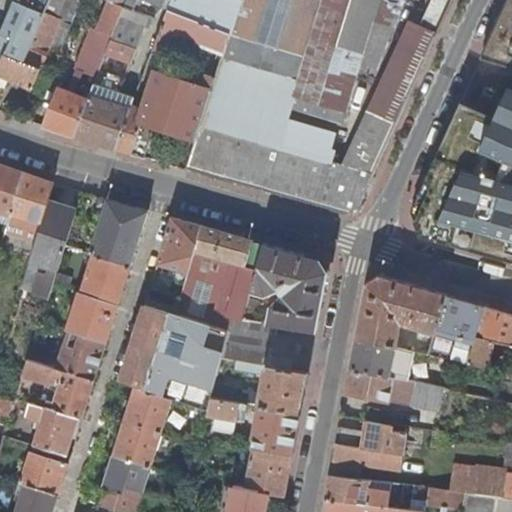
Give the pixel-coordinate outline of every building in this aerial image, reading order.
[(15,0),(6,24),(17,29),(13,39),(5,53),(25,62),(51,0),(15,0)] [(51,45),(62,50),(82,0),(51,0),(25,62),(41,68),(51,45)] [(138,0),(147,0),(169,8),(172,0),(128,0),(126,8),(113,39),(108,54),(117,57),(132,62),(145,27),(150,29),(154,18),(134,10),(138,0)] [(244,0),(172,0),(169,8),(231,33),(233,34),(244,0)] [(394,27),(396,24),(405,0),(244,0),(233,34),(227,57),(223,56),(217,77),(187,169),(346,214),(359,208),(409,97),(393,90),(353,174),(323,166),(333,131),(288,118),(292,103),(344,119),(347,110),(362,63),(374,21),(394,27)] [(399,78),(415,86),(428,57),(453,0),(433,0),(422,27),(399,78)] [(126,8),(109,2),(97,33),(113,39),(126,8)] [(174,30),(225,51),(231,33),(169,8),(155,48),(166,52),(174,30)] [(6,24),(2,34),(13,39),(17,29),(6,24)] [(68,91),(89,100),(96,83),(108,54),(113,39),(97,33),(91,30),(74,71),(68,91)] [(13,39),(2,34),(0,33),(0,64),(5,53),(13,39)] [(233,34),(231,33),(225,51),(223,56),(227,57),(233,34)] [(0,73),(14,80),(33,88),(41,68),(25,62),(5,53),(0,64),(0,73)] [(141,110),(133,106),(116,149),(145,157),(155,126),(177,134),(168,164),(187,169),(217,77),(207,74),(203,87),(154,70),(141,110)] [(104,86),(96,83),(89,100),(75,136),(93,142),(116,149),(133,106),(136,97),(121,91),(126,77),(110,71),(104,86)] [(0,109),(14,80),(0,73),(0,109)] [(61,89),(46,126),(58,131),(75,136),(89,100),(68,91),(61,89)] [(0,210),(12,214),(24,173),(9,167),(0,164),(0,210)] [(6,231),(37,242),(50,201),(55,184),(39,178),(24,173),(12,214),(9,223),(6,231)] [(108,199),(90,253),(94,254),(131,267),(149,211),(108,199)] [(76,209),(50,201),(37,242),(23,287),(49,295),(71,225),(74,215),(76,209)] [(12,214),(0,210),(0,220),(9,223),(12,214)] [(84,218),(74,215),(71,225),(80,228),(84,218)] [(179,269),(190,272),(196,250),(203,226),(187,221),(173,217),(154,277),(165,281),(168,273),(177,276),(179,269)] [(196,250),(258,269),(265,243),(238,236),(203,226),(196,250)] [(269,318),(268,323),(318,331),(323,304),(330,272),(322,259),(265,243),(258,269),(251,291),(266,295),(279,289),(282,294),(271,307),(269,318)] [(189,274),(216,283),(220,271),(238,277),(232,297),(249,301),(251,291),(258,269),(196,250),(190,272),(189,274)] [(94,254),(82,292),(119,305),(131,267),(94,254)] [(220,271),(216,283),(223,285),(221,294),(232,297),(238,277),(220,271)] [(216,283),(189,274),(182,297),(177,314),(228,330),(229,330),(232,317),(243,319),(245,313),(248,303),(249,301),(232,297),(221,294),(223,285),(216,283)] [(409,325),(436,333),(446,293),(411,283),(380,275),(367,284),(357,337),(397,347),(402,320),(410,322),(409,325)] [(182,297),(151,287),(146,304),(177,314),(182,297)] [(255,305),(253,315),(251,320),(258,321),(259,316),(269,318),(271,307),(282,294),(279,289),(266,295),(251,291),(249,301),(248,303),(255,305)] [(79,291),(67,328),(70,329),(107,342),(110,335),(116,314),(119,305),(82,292),(79,291)] [(446,293),(436,333),(430,355),(470,365),(485,304),(464,298),(446,293)] [(255,305),(248,303),(245,313),(253,315),(255,305)] [(193,404),(208,409),(211,396),(214,383),(221,356),(228,330),(177,314),(146,304),(135,338),(121,381),(136,385),(173,397),(193,404)] [(511,346),(511,311),(485,304),(470,365),(488,370),(495,342),(511,346)] [(19,324),(38,330),(41,319),(42,315),(24,309),(19,324)] [(251,320),(243,319),(232,317),(229,330),(228,330),(221,356),(257,362),(310,371),(314,351),(318,331),(268,323),(258,321),(251,320)] [(70,329),(57,367),(96,380),(102,358),(107,342),(70,329)] [(396,348),(397,347),(357,337),(354,354),(351,367),(411,380),(417,354),(396,348)] [(254,372),(257,362),(221,356),(214,383),(262,393),(266,374),(254,372)] [(48,399),(46,405),(78,415),(84,417),(88,404),(96,380),(57,367),(29,358),(24,375),(49,383),(61,382),(55,402),(48,399)] [(262,393),(214,383),(211,396),(241,401),(260,404),(302,411),(306,393),(310,371),(257,362),(254,372),(266,374),(262,393)] [(441,412),(446,388),(411,380),(351,367),(346,391),(441,412)] [(136,385),(124,421),(169,434),(171,425),(165,423),(173,397),(136,385)] [(15,401),(0,396),(0,402),(14,406),(15,401)] [(238,419),(241,401),(211,396),(208,409),(205,422),(201,437),(209,439),(214,416),(238,419)] [(14,406),(0,402),(0,411),(11,414),(14,406)] [(43,420),(35,444),(65,454),(78,415),(46,405),(46,407),(31,402),(27,414),(43,420)] [(189,416),(205,422),(208,409),(193,404),(189,416)] [(256,437),(254,446),(294,453),(297,435),(302,411),(260,404),(254,436),(256,437)] [(333,460),(363,465),(402,471),(404,455),(410,456),(410,461),(433,465),(437,441),(424,439),(423,448),(416,447),(415,451),(405,450),(408,432),(393,430),(393,425),(367,420),(365,431),(340,427),(333,460)] [(167,441),(169,434),(124,421),(114,454),(152,466),(160,439),(167,441)] [(455,465),(451,490),(468,492),(497,496),(505,497),(508,471),(511,471),(511,444),(508,444),(505,470),(478,465),(477,468),(455,465)] [(254,446),(245,487),(268,491),(286,494),(290,471),(294,453),(254,446)] [(31,453),(22,482),(60,494),(64,479),(69,463),(47,455),(46,458),(31,453)] [(156,475),(158,467),(152,466),(114,454),(103,489),(123,495),(126,484),(144,490),(150,473),(156,475)] [(363,465),(333,460),(330,474),(361,478),(363,465)] [(380,489),(382,481),(361,478),(330,474),(328,486),(326,498),(390,507),(392,491),(380,489)] [(24,488),(16,511),(53,511),(60,494),(22,482),(10,478),(6,488),(11,489),(19,487),(24,488)] [(198,487),(199,480),(191,478),(189,486),(198,487)] [(147,497),(149,492),(144,490),(126,484),(123,495),(103,489),(98,503),(116,508),(137,511),(143,496),(147,497)] [(229,511),(264,511),(268,491),(245,487),(234,485),(229,511)] [(447,511),(448,507),(465,509),(468,492),(451,490),(430,487),(427,505),(443,506),(442,511),(445,511),(447,511)] [(494,511),(497,496),(468,492),(465,509),(464,511),(494,511)] [(423,511),(390,507),(326,498),(323,511),(423,511)]
